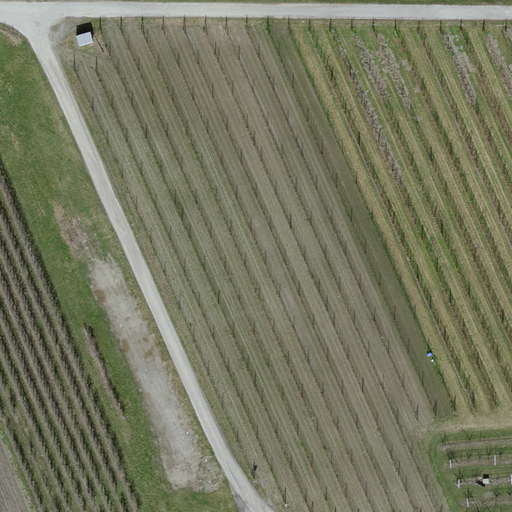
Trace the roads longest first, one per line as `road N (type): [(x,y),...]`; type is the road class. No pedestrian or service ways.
road 1 (unclassified): [(26,12),(212,429),(259,511)]
road 2 (unclassified): [(26,12),(511,11)]
